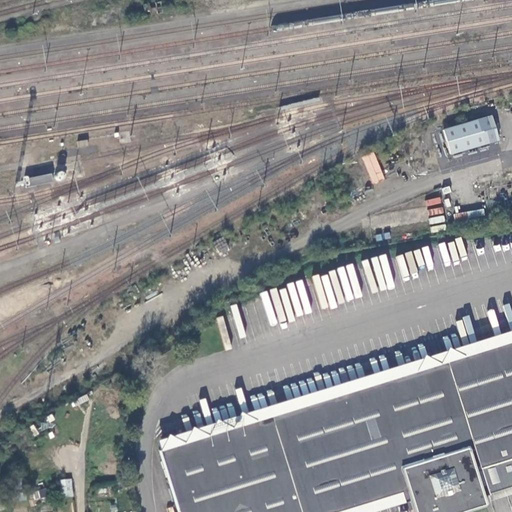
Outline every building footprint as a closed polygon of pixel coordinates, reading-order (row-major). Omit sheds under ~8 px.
[(159,2),(144,5),(146,14),(161,11),(159,2)] [(492,116),(442,130),(448,155),(498,140),(492,116)] [(511,341),(159,451),(177,511),(336,511),(407,491),(413,511),(461,511),(483,505),(480,493),(486,491),(487,495),(511,487),(511,341)] [(75,407),(89,401),(86,395),(72,401),(75,407)] [(61,496),(73,495),(71,478),(60,479),(61,496)]
